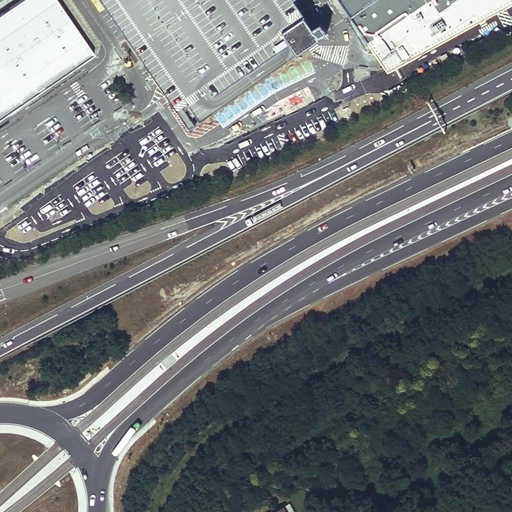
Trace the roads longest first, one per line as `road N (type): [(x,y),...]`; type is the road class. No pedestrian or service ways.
road 1 (primary): [(511,138),(310,238),(225,292),(89,401),(37,417)]
road 2 (motorway): [(316,178),(0,344)]
road 3 (primary): [(95,482),(129,426),(292,297)]
road 4 (primary): [(292,297),(376,246),(511,182)]
road 5 (trunk): [(292,297),(511,204)]
road 6 (motorway): [(511,74),(316,178)]
road 7 (motorway): [(170,229),(0,296)]
road 8 (motorway): [(170,229),(0,285)]
road 9 (motorway): [(316,178),(170,229)]
